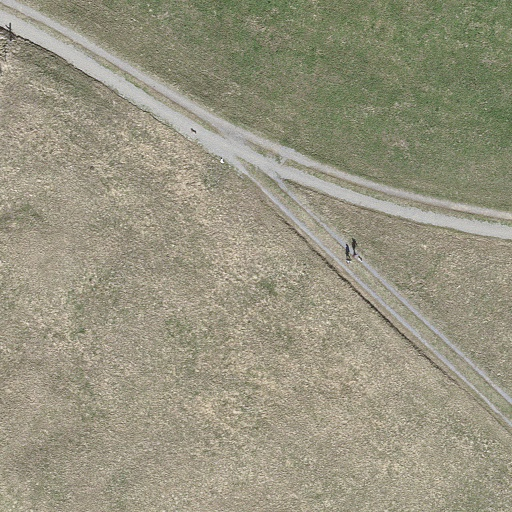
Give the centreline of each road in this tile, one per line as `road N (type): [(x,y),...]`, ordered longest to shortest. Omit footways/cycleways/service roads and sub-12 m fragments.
road 1 (track): [(0,14),(158,97),(232,151),(511,410)]
road 2 (track): [(232,151),(396,208),(511,223)]
